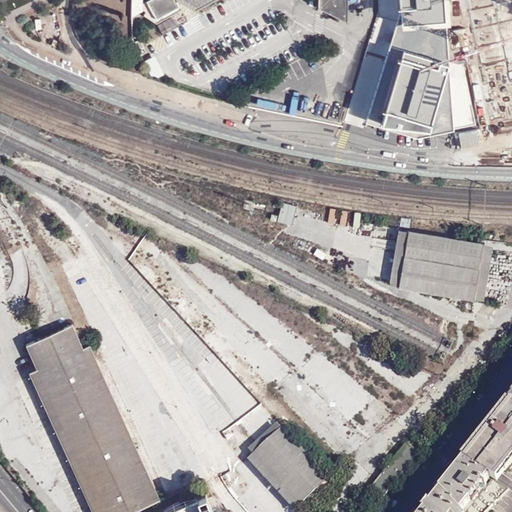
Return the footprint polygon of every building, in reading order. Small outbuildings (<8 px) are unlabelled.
[(145,0),(148,6),(142,10),(155,18),(178,5),(175,0),(186,0),(193,4),(200,0),(145,0)] [(320,0),(320,2),(319,7),(347,22),(347,17),(346,17),(346,0),(320,0)] [(366,120),(417,136),(441,131),(475,124),(463,63),(458,64),(449,61),(445,18),(444,0),(399,0),(400,10),(366,120)] [(483,0),(451,0),(452,13),(485,11),(483,0)] [(511,22),(447,26),(449,58),(511,55),(511,22)] [(154,57),(144,61),(152,80),(162,75),(154,57)] [(303,116),(294,127),(303,134),(312,123),(303,116)] [(276,220),(291,224),(296,205),(281,201),(276,220)] [(401,267),(407,231),(397,229),(388,285),(398,286),(401,267)] [(473,298),(482,243),(407,231),(401,267),(398,286),(430,291),(473,298)] [(492,245),(482,243),(473,298),(483,300),(492,245)] [(61,443),(92,511),(129,511),(159,498),(89,345),(82,348),(71,324),(25,345),(36,369),(28,372),(61,443)] [(290,376),(276,389),(343,463),(358,449),(290,376)] [(485,436),(482,440),(511,443),(511,405),(509,406),(498,420),(491,428),(492,429),(492,431),(494,433),(490,439),(485,436)] [(248,451),(253,457),(282,430),(277,424),(248,451)] [(491,428),(485,436),(490,439),(494,433),(492,431),(492,429),(491,428)] [(335,487),(311,461),(300,449),(282,430),(253,457),(300,507),(307,500),(314,507),(335,487)] [(423,450),(410,440),(370,492),(382,502),(423,450)] [(511,443),(482,440),(465,462),(497,482),(511,462),(511,443)] [(300,449),(311,461),(316,456),(305,445),(300,449)] [(294,511),(300,507),(253,457),(248,461),(294,511)] [(465,462),(441,492),(460,511),(486,511),(509,489),(497,482),(465,462)] [(460,511),(441,492),(426,511),(460,511)] [(212,511),(205,493),(196,497),(202,511),(212,511)] [(371,500),(363,494),(354,505),(362,511),(371,500)] [(202,511),(196,497),(160,511),(202,511)]
